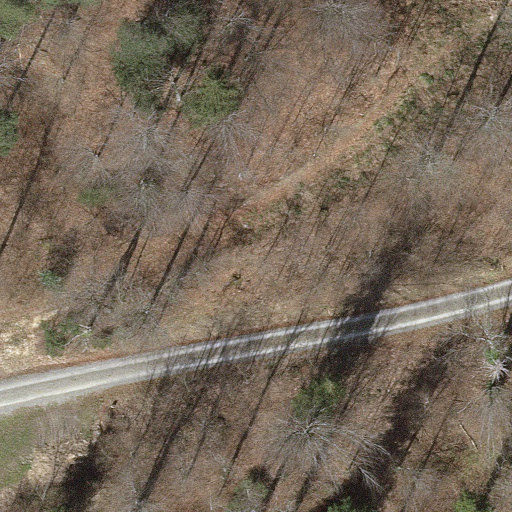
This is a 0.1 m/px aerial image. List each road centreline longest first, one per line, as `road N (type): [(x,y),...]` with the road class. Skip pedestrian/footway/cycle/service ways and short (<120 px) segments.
road 1 (track): [(511,27),(501,28),(364,148),(165,259),(0,323)]
road 2 (track): [(511,278),(449,305),(0,389)]
